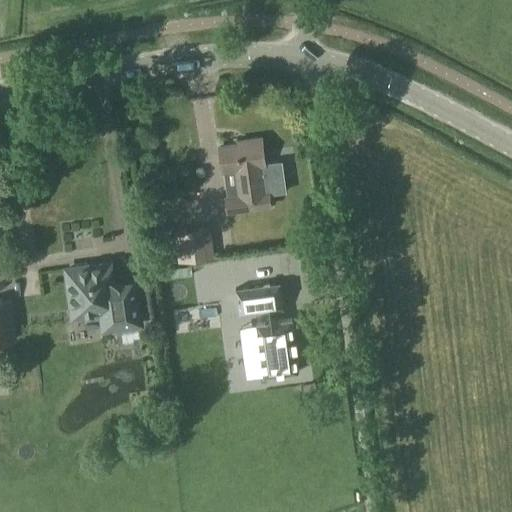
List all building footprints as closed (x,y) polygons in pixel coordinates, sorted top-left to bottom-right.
[(246,143),(220,146),(223,171),(241,169),(244,195),(227,198),(229,213),(270,208),(268,193),(285,190),(281,159),(265,161),(262,138),(245,140),(246,143)] [(210,225),(174,229),(177,259),(178,263),(199,259),(214,257),(210,225)] [(107,312),(110,327),(140,323),(135,283),(118,285),(112,281),(109,263),(90,266),(86,263),(76,264),(73,268),(70,268),(73,287),(70,291),(72,312),(89,310),(93,314),(107,312)] [(256,322),(257,323),(259,338),(253,338),(253,339),(243,340),(245,361),(256,360),(262,360),(264,375),(299,371),(296,349),(298,349),(298,348),(296,348),(295,340),(297,340),(297,338),(295,339),(292,317),(278,319),(276,308),(283,307),(280,282),(235,288),(239,313),(264,310),(266,321),(256,322)] [(0,300),(0,341),(15,339),(9,300),(0,300)]
